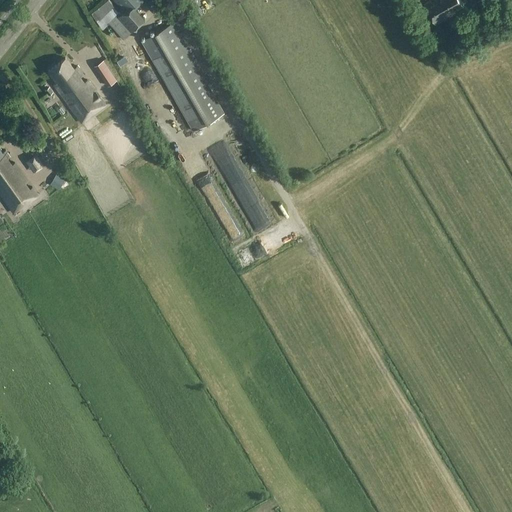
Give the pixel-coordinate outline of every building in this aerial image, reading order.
[(134,7),(141,0),(113,0),(124,11),(119,15),(117,12),(118,12),(108,0),(107,0),(91,13),(101,27),(107,22),(123,39),(144,19),(134,7)] [(458,14),(466,10),(460,0),(430,0),(424,3),(436,23),(456,12),(458,14)] [(493,0),(464,16),(471,29),(501,13),(494,0),(493,0)] [(142,40),(178,103),(193,130),(223,113),(207,86),(171,23),(142,40)] [(81,122),(106,104),(87,80),(84,82),(79,76),(83,74),(77,66),(73,68),(65,57),(48,70),(56,81),(52,84),(81,122)] [(108,86),(116,80),(103,59),(94,65),(108,86)] [(86,120),(90,130),(101,125),(97,116),(86,120)] [(0,193),(14,213),(38,195),(32,187),(29,189),(24,183),(27,180),(14,162),(11,164),(7,158),(10,156),(5,150),(2,152),(0,149),(0,193)] [(219,164),(224,162),(218,152),(214,154),(219,164)] [(61,185),(64,179),(56,174),(49,185),(58,189),(61,185)] [(217,193),(211,196),(221,212),(220,213),(234,238),(241,234),(217,193)]
